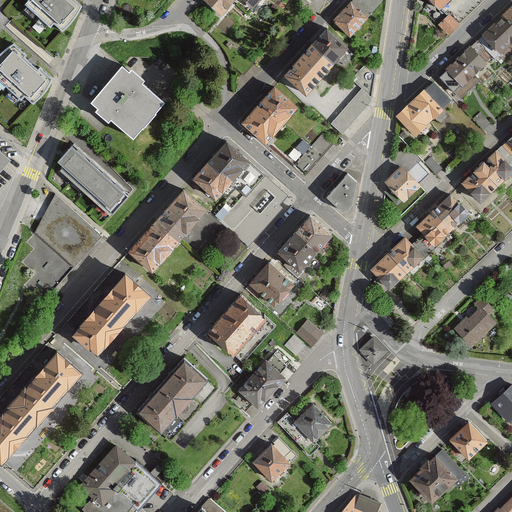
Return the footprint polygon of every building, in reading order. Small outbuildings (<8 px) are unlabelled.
[(75,0),(28,0),(61,30),(83,7),(75,0)] [(236,0),(198,0),(199,0),(218,19),(236,0)] [(264,0),(243,0),(255,10),(264,0)] [(355,0),(353,2),(370,18),(386,0),(355,0)] [(452,0),(423,0),(437,14),(452,0)] [(370,18),(353,2),(335,21),(354,39),(372,20),(370,18)] [(511,11),(503,19),(511,29),(511,11)] [(511,29),(503,19),(481,39),(500,60),(511,49),(511,29)] [(331,29),(317,45),(340,65),(355,51),(331,29)] [(54,82),(14,44),(0,58),(0,73),(32,105),(54,82)] [(317,45),(303,61),(326,81),(340,65),(317,45)] [(471,49),(458,62),(475,80),(488,67),(471,49)] [(311,98),(326,81),(303,61),(288,77),(311,98)] [(475,80),(458,62),(445,74),(463,92),(475,80)] [(119,70),(87,106),(130,143),(161,107),(119,70)] [(433,85),(417,102),(436,121),(452,104),(433,85)] [(277,87),(262,105),(287,127),(302,110),(277,87)] [(362,89),(331,124),(342,134),(370,102),(371,97),(362,89)] [(436,121),(417,102),(400,119),(419,138),(436,121)] [(262,105),(244,124),(269,146),(287,127),(262,105)] [(306,176),(336,144),(323,131),(293,163),(306,176)] [(229,142),(211,163),(236,184),(254,163),(229,142)] [(131,193),(75,144),(58,164),(114,213),(131,193)] [(0,168),(10,157),(0,147),(0,168)] [(511,157),(503,147),(482,167),(505,191),(511,184),(511,157)] [(236,184),(211,163),(195,182),(220,203),(236,184)] [(254,163),(236,184),(246,193),(264,172),(254,163)] [(406,165),(387,183),(406,203),(425,186),(406,165)] [(505,191),(482,167),(464,183),(486,208),(505,191)] [(280,205),(290,194),(264,172),(246,193),(220,222),(245,244),(280,205)] [(350,175),(330,200),(349,215),(357,206),(360,183),(350,175)] [(183,189),(156,220),(181,241),(208,211),(183,189)] [(454,193),(436,211),(456,233),(475,215),(454,193)] [(102,235),(55,194),(34,234),(73,267),(102,235)] [(436,211),(418,228),(438,249),(456,233),(436,211)] [(338,238),(316,217),(301,233),(324,254),(338,238)] [(156,220),(130,250),(154,271),(181,241),(156,220)] [(324,254),(301,233),(282,254),(305,275),(324,254)] [(407,239),(391,255),(410,275),(426,260),(407,239)] [(391,255),(373,271),(393,292),(410,275),(391,255)] [(271,263),(252,284),(274,303),(293,282),(271,263)] [(126,275),(102,303),(128,325),(152,297),(126,275)] [(245,298),(230,315),(255,337),(270,320),(245,298)] [(102,303),(74,335),(100,357),(128,325),(102,303)] [(469,317),(456,329),(474,348),(498,325),(482,309),(472,319),(469,317)] [(255,337),(230,315),(213,335),(238,357),(255,337)] [(307,317),(296,330),(312,344),(324,331),(307,317)] [(294,336),(285,347),(296,357),(306,346),(294,336)] [(389,353),(374,337),(364,347),(359,352),(375,367),(386,357),(389,353)] [(33,384),(57,406),(85,374),(61,352),(33,384)] [(273,365),(287,378),(299,366),(284,352),(273,365)] [(268,361),(254,376),(276,396),(290,381),(287,378),(273,365),(268,361)] [(188,363),(165,389),(188,410),(212,384),(188,363)] [(276,396),(254,376),(240,392),(261,411),(276,396)] [(7,413),(31,435),(57,406),(33,384),(7,413)] [(511,388),(492,406),(509,425),(511,422),(511,388)] [(165,435),(188,410),(165,389),(142,414),(165,435)] [(333,419),(313,400),(295,418),(314,438),(333,419)] [(295,418),(288,410),(278,419),(310,452),(320,443),(314,438),(295,418)] [(31,435),(7,413),(0,420),(0,456),(7,463),(31,435)] [(471,423),(453,441),(473,461),(491,443),(471,423)] [(278,435),(253,459),(271,478),(296,454),(278,435)] [(118,490),(140,465),(118,445),(81,486),(95,498),(103,506),(118,490)] [(442,451),(413,480),(438,506),(467,477),(442,451)] [(261,479),(255,484),(265,495),(270,490),(261,479)] [(133,511),(138,507),(118,490),(103,506),(95,498),(84,510),(85,511),(133,511)] [(378,511),(382,504),(358,494),(344,511),(378,511)] [(0,511),(14,511),(16,511),(0,497),(0,511)] [(511,511),(511,497),(498,511),(511,511)]
